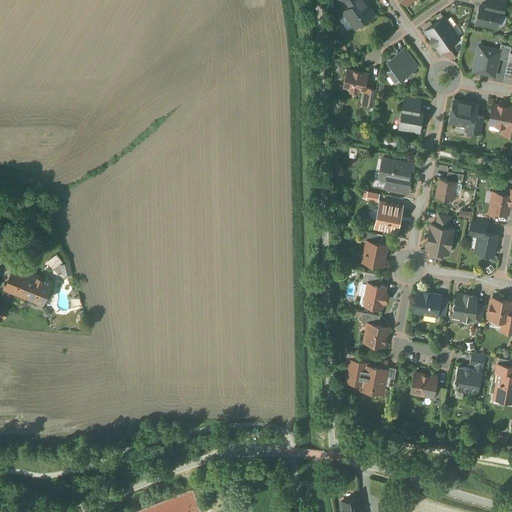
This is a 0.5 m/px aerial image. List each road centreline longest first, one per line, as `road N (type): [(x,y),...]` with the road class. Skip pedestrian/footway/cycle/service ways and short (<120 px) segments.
road 1 (unclassified): [(74,511),(165,474),(246,455),(321,456),(508,511)]
road 2 (residential): [(444,80),(408,268)]
road 3 (residential): [(408,268),(393,345),(445,356)]
